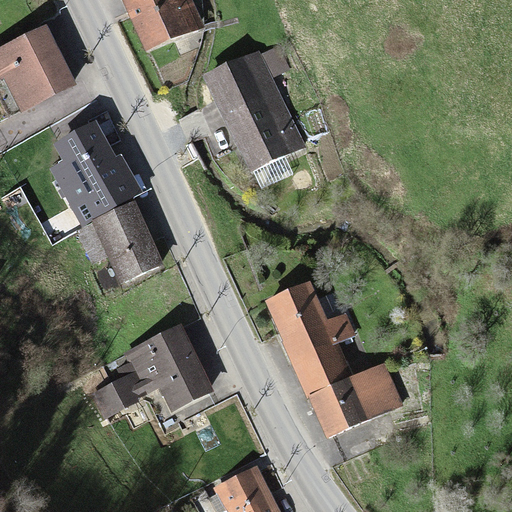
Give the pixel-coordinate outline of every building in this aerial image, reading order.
[(184,0),(125,0),(146,49),(196,27),(184,0)] [(46,28),(0,52),(0,78),(3,77),(20,109),(74,79),(46,28)] [(255,53),(205,79),(250,168),(301,142),(255,53)] [(93,219),(127,201),(140,194),(101,120),(53,145),(64,166),(57,170),(86,223),(93,219)] [(127,201),(93,219),(126,281),(160,263),(127,201)] [(307,287),(268,303),(309,398),(348,381),(332,345),(351,337),(342,316),(323,324),(307,287)] [(209,390),(180,329),(126,355),(130,364),(120,369),(125,379),(96,393),(107,417),(136,404),(133,397),(159,385),(171,408),(209,390)] [(382,366),(348,381),(365,421),(400,406),(382,366)] [(365,421),(348,381),(309,398),(326,438),(365,421)] [(224,511),(274,511),(252,472),(214,493),(224,511)]
